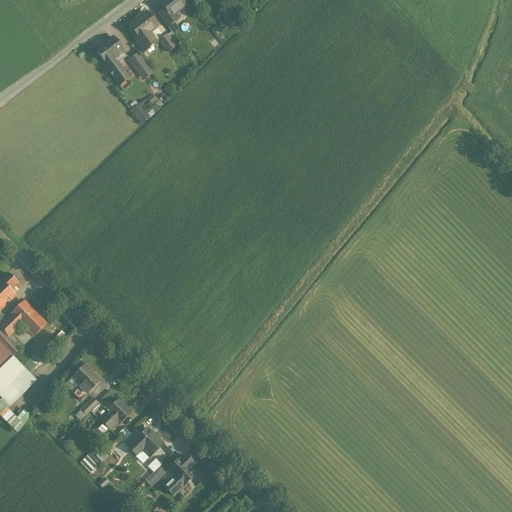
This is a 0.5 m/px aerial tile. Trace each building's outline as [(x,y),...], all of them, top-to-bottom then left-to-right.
[(180,0),(163,0),(160,3),(164,9),(170,18),(172,16),(185,6),(180,0)] [(170,18),(164,9),(157,14),(167,28),(176,21),(172,16),(170,18)] [(146,14),(137,21),(136,20),(129,26),(138,39),(139,40),(149,33),(157,27),(146,13),(146,14)] [(149,33),(139,40),(138,39),(135,41),(143,52),(156,43),(149,33)] [(179,44),(171,33),(166,36),(175,47),(179,44)] [(166,36),(159,41),(168,53),(175,48),(175,47),(166,36)] [(113,38),(95,51),(105,65),(106,65),(112,61),(123,52),(113,38)] [(137,55),(128,61),(135,69),(139,74),(144,71),(148,76),(152,74),(137,55)] [(115,65),(112,61),(106,65),(105,65),(106,67),(105,68),(118,86),(129,79),(117,63),(115,65)] [(139,106),(132,111),(142,124),(148,118),(139,106)] [(8,274),(0,281),(0,325),(7,319),(0,312),(0,311),(15,296),(13,294),(20,287),(17,284),(18,284),(8,274)] [(46,325),(24,302),(11,315),(7,319),(0,325),(0,344),(12,358),(23,348),(23,347),(33,338),(46,325)] [(12,358),(0,344),(0,397),(8,406),(34,380),(12,358)] [(100,382),(84,366),(72,379),(80,387),(81,388),(81,387),(87,394),(87,395),(100,382)] [(80,387),(73,394),(80,402),(87,395),(87,394),(81,387),(81,388),(80,387)] [(93,399),(81,411),(86,416),(98,404),(93,399)] [(118,400),(113,405),(110,402),(104,408),(108,413),(118,423),(120,424),(131,413),(118,400)] [(108,413),(99,421),(102,423),(109,430),(110,431),(118,423),(108,413)] [(102,437),(109,430),(102,423),(95,430),(102,437)] [(122,442),(122,443),(131,434),(125,429),(117,437),(122,442)] [(131,434),(122,443),(128,449),(134,443),(141,436),(135,430),(131,434)] [(162,444),(147,430),(141,436),(134,443),(135,443),(142,450),(149,457),(162,444)] [(117,437),(105,448),(110,453),(122,442),(117,437)] [(134,443),(128,449),(136,457),(142,450),(135,443),(134,443)] [(97,467),(107,458),(97,447),(86,457),(97,467)] [(185,456),(180,460),(180,459),(167,472),(174,479),(165,488),(173,496),(177,492),(189,481),(195,475),(189,469),(194,465),(185,456)] [(97,467),(86,457),(80,463),(90,474),(97,467)] [(161,465),(145,481),(151,488),(167,472),(161,465)] [(102,488),(107,483),(104,479),(99,484),(102,488)] [(189,481),(177,492),(184,499),(196,488),(189,481)]
